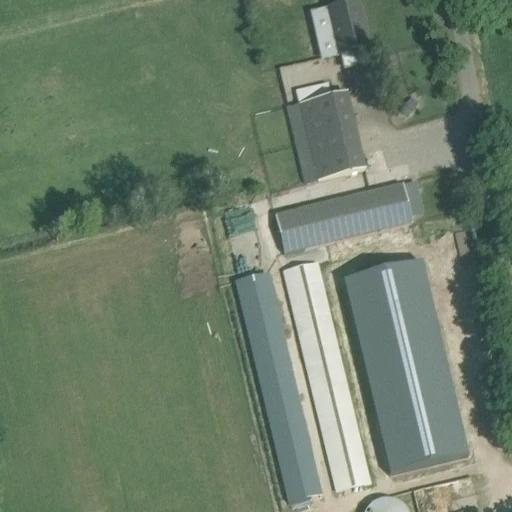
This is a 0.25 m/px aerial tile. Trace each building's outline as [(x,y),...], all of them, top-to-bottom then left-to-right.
[(333,38),(338,57),(341,56),(345,70),(369,64),(366,50),(369,50),(359,4),(311,15),(317,42),(333,38)] [(299,106),(318,183),(366,172),(347,95),(299,106)] [(400,113),(407,118),(418,104),(411,99),(400,113)] [(295,212),(273,217),(283,257),(304,251),(412,225),(403,187),(295,212)] [(185,238),(169,242),(177,269),(192,265),(185,238)] [(139,249),(148,284),(163,280),(154,245),(139,249)] [(110,256),(116,286),(133,282),(126,252),(110,256)] [(127,379),(103,259),(66,266),(91,386),(127,379)] [(371,485),(318,264),(282,273),(335,494),(371,485)] [(415,473),(466,461),(456,421),(440,356),(419,264),(368,276),(343,282),(390,479),(415,473)] [(58,270),(25,277),(73,511),(111,511),(99,453),(86,456),(87,462),(81,464),(75,432),(91,429),(58,270)] [(289,505),(294,504),(322,497),(268,276),(239,283),(235,284),(289,505)] [(34,381),(12,283),(0,285),(0,398),(3,410),(22,405),(17,385),(34,381)] [(406,511),(401,505),(394,501),(385,500),(376,502),(369,506),(366,511),(365,511),(406,511)]
